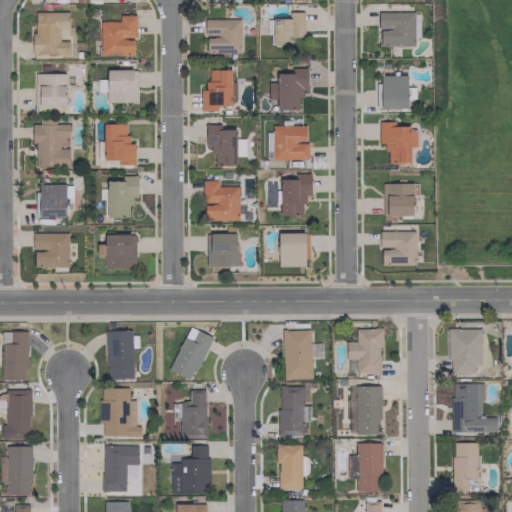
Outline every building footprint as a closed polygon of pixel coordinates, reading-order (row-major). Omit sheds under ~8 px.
[(67,54),(68,40),(58,40),(58,29),(67,29),(67,12),(34,11),(34,33),(31,33),(30,54),(67,54)] [(417,11),(376,12),(377,28),(379,28),(379,45),(412,45),(412,38),(418,37),(417,11)] [(99,55),(133,54),(132,14),(118,15),(118,21),(98,21),(99,55)] [(204,53),(239,52),(238,17),(203,18),(204,53)] [(299,109),(298,89),(306,89),(305,67),(289,67),(290,73),(275,73),(275,81),(266,82),(267,99),(275,99),(276,109),(299,109)] [(214,111),(214,106),(230,105),(229,68),(205,69),(206,89),(198,89),(199,111),(214,111)] [(105,101),(135,102),(135,69),(105,69),(105,101)] [(35,72),(34,105),(63,106),(64,73),(35,72)] [(405,75),(379,75),(379,83),(375,83),(375,108),(406,108),(405,75)] [(67,123),(54,123),(54,121),(31,121),(31,146),(34,146),(34,165),(67,165),(67,148),(58,148),(58,137),(67,138),(67,123)] [(385,162),(408,162),(408,126),(393,126),(393,121),(377,121),(377,142),(385,142),(385,162)] [(133,143),(125,143),(125,123),(102,123),(101,159),(116,160),(116,164),(133,165),(133,143)] [(234,129),(219,129),(219,124),(205,124),(204,144),(212,144),(211,165),(234,165),(234,129)] [(305,159),(305,124),(270,125),(270,159),(305,159)] [(278,215),(291,215),(291,203),(308,203),(308,173),(294,173),(294,179),(279,178),(278,215)] [(136,197),(135,175),(119,175),(119,180),(105,180),(106,217),(129,216),(128,197),(136,197)] [(237,186),(217,185),(217,180),(201,179),(201,202),(203,202),(203,220),(236,220),(237,186)] [(37,184),(38,217),(64,217),(63,183),(37,184)] [(380,216),(411,215),(411,183),(380,183),(380,216)] [(378,230),(377,249),(380,249),(379,264),(413,265),(414,231),(378,230)] [(66,266),(67,233),(31,232),(31,250),(33,250),(33,266),(66,266)] [(276,233),(277,266),(303,266),(303,232),(276,233)] [(134,266),(133,233),(103,234),(103,244),(95,244),(95,255),(102,255),(102,267),(134,266)] [(204,233),(205,266),(235,265),(234,233),(204,233)] [(209,335),(186,326),(167,370),(190,380),(209,335)] [(344,359),(355,359),(355,373),(378,373),(378,346),(381,346),(380,328),(354,328),(354,341),(344,341),(344,359)] [(479,365),(479,328),(445,328),(445,360),(449,360),(449,373),(473,373),(473,365),(479,365)] [(280,330),(281,379),(310,378),(309,329),(280,330)] [(0,379),(25,379),(25,331),(0,331),(0,379)] [(104,332),(105,379),(131,378),(130,348),(137,347),(136,331),(104,332)] [(450,432),(494,431),(494,416),(478,417),(478,401),(482,400),(481,382),(449,383),(450,432)] [(276,435),(301,435),(301,421),(308,421),(308,404),(307,404),(307,386),(276,385),(276,435)] [(379,434),(378,385),(353,386),(354,434),(379,434)] [(127,388),(99,387),(97,424),(101,424),(101,435),(138,436),(139,425),(133,425),(134,400),(127,399),(127,388)] [(0,436),(27,437),(28,389),(4,389),(4,423),(0,422),(0,436)] [(187,402),(177,402),(178,438),(205,438),(204,389),(187,390),(187,402)] [(474,441),(450,442),(451,490),(475,490),(474,441)] [(355,490),(379,491),(379,442),(355,442),(355,490)] [(28,445),(2,445),(3,494),(29,493),(28,445)] [(100,490),(124,490),(123,464),(135,464),(135,445),(100,445),(100,490)] [(168,493),(206,493),(207,445),(188,445),(188,458),(178,457),(178,461),(169,461),(168,493)] [(300,474),(306,474),(306,456),(300,456),(300,446),(276,445),(275,487),(299,488),(300,474)] [(346,477),(354,477),(354,455),(347,455),(346,477)] [(300,511),(301,499),(277,499),(276,511),(300,511)] [(484,511),(484,508),(478,508),(478,499),(451,499),(451,511),(484,511)] [(125,511),(125,500),(100,501),(100,511),(125,511)] [(378,511),(379,501),(362,501),(362,511),(378,511)] [(204,511),(204,503),(173,503),(173,511),(204,511)]
